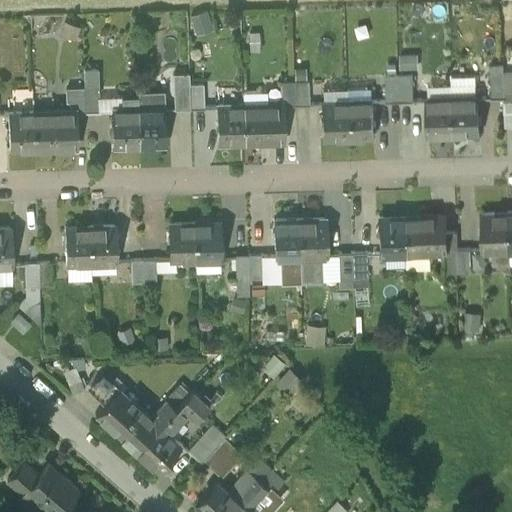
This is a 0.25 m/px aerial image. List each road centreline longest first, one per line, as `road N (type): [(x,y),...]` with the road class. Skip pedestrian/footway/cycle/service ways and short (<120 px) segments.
road 1 (residential): [(0,185),(511,170)]
road 2 (residential): [(0,367),(160,511)]
